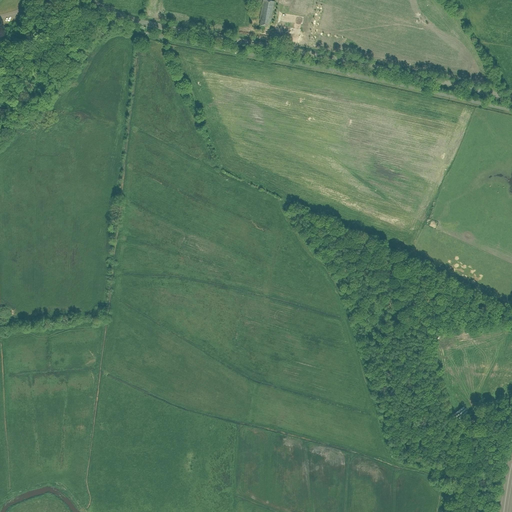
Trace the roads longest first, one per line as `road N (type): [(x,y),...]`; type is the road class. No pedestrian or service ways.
road 1 (unclassified): [(511,98),(151,24),(89,0)]
road 2 (track): [(453,477),(390,459),(341,303),(287,223),(284,196)]
road 3 (track): [(446,511),(468,421),(511,402)]
